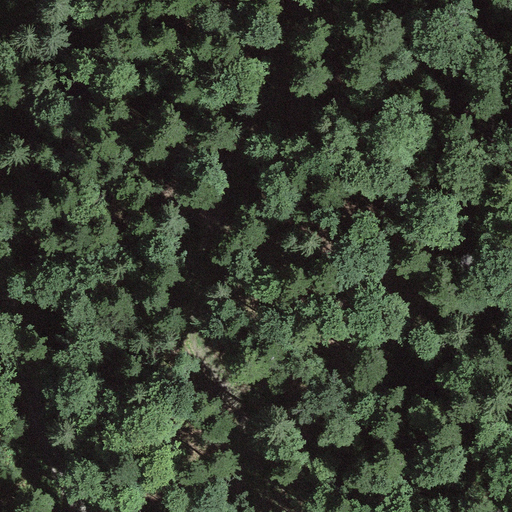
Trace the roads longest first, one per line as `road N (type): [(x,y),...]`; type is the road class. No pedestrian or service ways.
road 1 (track): [(503,511),(506,349),(487,219),(511,75)]
road 2 (track): [(0,198),(24,369),(81,511)]
